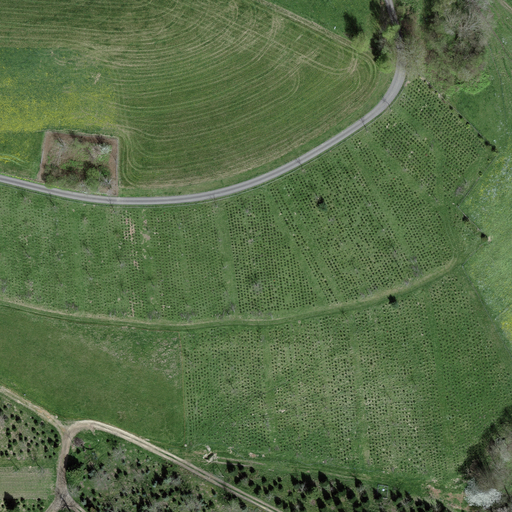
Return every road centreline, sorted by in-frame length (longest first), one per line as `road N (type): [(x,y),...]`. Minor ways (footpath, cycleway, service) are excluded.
road 1 (unclassified): [(0,178),(131,201),(251,185),(339,139),(389,96),(402,64),(389,0)]
road 2 (track): [(72,429),(105,426),(277,511)]
